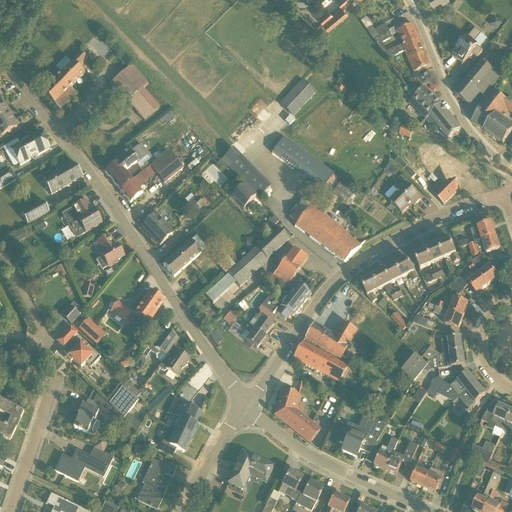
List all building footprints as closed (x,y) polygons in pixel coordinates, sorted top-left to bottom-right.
[(333,15),(323,23),(329,30),(347,15),(341,7),(332,14),(333,15)] [(318,16),(323,23),(333,15),(332,14),(327,8),(318,16)] [(414,26),(405,30),(402,25),(389,32),(386,25),(375,31),(374,28),(366,19),(361,22),(367,30),(387,60),(405,52),(421,45),(414,26)] [(475,29),(467,39),(453,56),(463,64),(471,54),(477,59),(483,52),(474,44),(482,35),(475,29)] [(405,52),(415,74),(431,68),(421,45),(405,52)] [(54,105),(70,89),(85,74),(79,68),(87,60),(81,53),(72,62),(72,63),(43,93),(54,105)] [(490,89),(500,77),(482,62),(455,95),(467,105),(484,85),(490,89)] [(126,104),(148,86),(132,67),(110,85),(126,104)] [(279,105),(293,118),(316,94),(302,81),(279,105)] [(411,92),(419,86),(415,81),(407,88),(411,92)] [(423,90),(419,86),(411,92),(408,95),(413,100),(409,104),(425,121),(430,116),(441,105),(425,88),(423,90)] [(511,133),(511,130),(497,119),(502,111),(506,114),(508,111),(511,114),(511,105),(490,89),(483,97),(488,101),(472,123),(503,146),(511,133)] [(0,119),(9,114),(1,100),(0,100),(0,119)] [(436,125),(439,128),(448,140),(461,130),(441,106),(441,105),(430,116),(425,121),(426,121),(425,121),(432,129),(436,125)] [(17,127),(9,114),(0,119),(0,137),(11,131),(11,132),(12,132),(11,130),(14,128),(14,129),(17,127)] [(410,139),(413,133),(403,127),(399,134),(410,139)] [(40,133),(11,150),(20,166),(31,160),(31,159),(37,155),(38,156),(49,150),(40,133)] [(323,192),(335,175),(284,137),(271,154),(323,192)] [(105,173),(120,192),(129,186),(128,185),(133,181),(130,177),(139,170),(142,174),(155,163),(140,145),(105,173)] [(469,181),(446,158),(437,148),(435,150),(430,155),(425,160),(434,169),(434,170),(442,178),(429,191),(435,196),(434,197),(444,206),(469,181)] [(120,192),(121,193),(130,204),(143,194),(137,187),(155,172),(165,184),(182,170),(169,153),(156,164),(155,163),(142,174),(133,181),(128,185),(129,186),(120,192)] [(83,178),(73,164),(73,165),(45,181),(45,180),(44,181),(52,195),(53,195),(82,178),(83,178)] [(0,190),(16,181),(10,170),(0,175),(0,190)] [(413,204),(414,206),(421,199),(405,183),(398,190),(401,192),(390,202),(402,214),(413,204)] [(243,186),(232,197),(245,209),(250,204),(258,211),(263,206),(243,186)] [(322,200),(333,208),(339,199),(327,192),(322,200)] [(197,198),(188,207),(196,215),(205,206),(197,198)] [(361,248),(341,229),(311,206),(304,201),(290,220),(296,225),(295,227),(295,228),(345,263),(361,248)] [(79,220),(78,220),(86,234),(101,225),(94,211),(92,212),(86,202),(73,210),(79,220)] [(22,215),(27,225),(49,213),(43,203),(22,215)] [(160,246),(173,234),(156,216),(143,228),(160,246)] [(42,220),(32,227),(37,233),(46,227),(42,220)] [(482,242),(496,237),(491,224),(478,229),(482,242)] [(268,263),(266,261),(289,241),(279,230),(256,250),(227,276),(239,289),(268,263)] [(191,240),(200,252),(205,247),(197,236),(191,240)] [(102,271),(107,268),(109,267),(110,268),(118,264),(117,262),(124,258),(117,246),(115,247),(109,237),(97,244),(103,254),(100,256),(102,258),(96,262),(102,271)] [(496,237),(482,242),(487,254),(500,250),(496,237)] [(468,246),(475,244),(473,238),(457,244),(459,249),(468,246)] [(438,245),(444,259),(451,256),(454,264),(459,262),(450,240),(438,245)] [(174,278),(201,254),(190,242),(163,266),(174,278)] [(468,246),(473,259),(479,256),(475,244),(468,246)] [(432,265),(444,259),(438,245),(426,250),(432,265)] [(420,270),(432,265),(426,250),(414,256),(420,270)] [(297,284),(298,283),(293,280),(307,260),(294,251),(276,272),(272,277),(282,284),(292,291),(297,284)] [(234,265),(240,259),(234,254),(229,259),(227,258),(218,266),(225,275),(235,266),(234,265)] [(491,268),(488,270),(484,264),(484,259),(480,258),(471,263),(475,269),(480,275),(488,287),(499,279),(491,268)] [(395,265),(402,279),(409,275),(413,283),(418,280),(407,259),(395,265)] [(471,272),(475,269),(471,263),(466,266),(471,272)] [(391,285),(402,279),(395,265),(384,271),(391,285)] [(439,280),(444,278),(440,270),(435,272),(439,280)] [(394,292),(391,285),(384,271),(372,277),(380,291),(385,288),(389,296),(390,295),(394,303),(399,301),(394,292)] [(439,280),(435,272),(430,274),(434,282),(439,280)] [(477,295),(488,287),(480,275),(469,283),(477,295)] [(373,294),(380,291),(372,277),(360,283),(368,297),(373,304),(378,301),(373,294)] [(456,283),(464,291),(468,287),(459,278),(456,283)] [(460,295),(464,291),(456,283),(450,286),(460,295)] [(311,295),(297,284),(292,291),(280,306),(293,317),(293,318),(294,317),(293,317),(311,295)] [(95,288),(84,285),(81,298),(92,300),(95,288)] [(399,289),(394,292),(399,301),(404,298),(399,289)] [(132,313),(131,313),(148,325),(149,324),(148,324),(164,301),(151,292),(142,305),(138,302),(131,312),(132,313)] [(273,304),(275,302),(269,297),(261,306),(273,316),(277,311),(271,306),(273,304)] [(455,300),(450,313),(463,318),(468,305),(455,300)] [(70,313),(65,319),(72,326),(83,313),(71,302),(66,309),(70,313)] [(132,313),(131,312),(118,303),(111,313),(125,322),(131,313),(132,313)] [(442,310),(437,308),(434,315),(447,320),(445,325),(459,330),(463,318),(450,313),(442,310)] [(230,327),(238,319),(231,312),(223,320),(230,327)] [(408,327),(405,323),(397,314),(392,318),(403,332),(408,327)] [(247,341),(246,342),(256,350),(265,339),(264,337),(273,325),(260,315),(256,319),(255,318),(249,326),(245,331),(251,336),(247,341)] [(417,317),(413,325),(425,330),(428,322),(417,317)] [(97,345),(105,336),(88,320),(87,321),(80,329),(79,330),(97,345)] [(355,351),(348,347),(357,332),(342,323),(334,336),(313,324),(305,339),(340,360),(342,358),(348,362),(355,351)] [(64,348),(77,334),(71,328),(57,342),(64,348)] [(241,337),(247,341),(251,336),(245,331),(241,337)] [(178,341),(166,334),(161,341),(155,337),(141,358),(148,362),(153,354),(156,356),(161,354),(166,358),(167,358),(176,344),(178,341)] [(444,356),(463,352),(461,338),(441,341),(444,356)] [(89,360),(95,365),(101,359),(83,342),(80,345),(75,341),(64,353),(69,357),(66,360),(70,364),(73,362),(81,369),(89,360)] [(167,358),(166,358),(158,369),(164,373),(167,371),(177,378),(189,362),(178,354),(181,353),(176,344),(167,358)] [(347,368),(302,344),(292,360),(325,377),(339,384),(347,368)] [(431,348),(423,358),(429,363),(441,357),(431,348)] [(444,356),(445,370),(465,367),(463,352),(444,356)] [(416,355),(402,373),(415,383),(429,366),(416,355)] [(397,384),(402,378),(394,370),(388,376),(397,384)] [(462,397),(477,384),(468,373),(458,382),(451,387),(460,399),(462,397)] [(428,393),(427,394),(434,399),(437,395),(443,386),(445,384),(440,379),(440,378),(436,380),(428,393)] [(463,406),(467,403),(471,408),(475,404),(476,404),(486,396),(477,384),(462,397),(460,399),(459,400),(463,406)] [(138,401),(136,399),(122,389),(109,405),(124,420),(138,401)] [(298,404),(300,396),(281,392),(275,415),(274,416),(309,444),(320,431),(302,416),(304,406),(298,404)] [(20,420),(24,412),(0,400),(0,436),(10,441),(16,429),(14,428),(19,419),(20,420)] [(176,432),(191,439),(190,438),(196,427),(193,425),(196,421),(200,413),(180,404),(174,417),(182,421),(176,432)] [(100,425),(94,422),(98,413),(82,406),(78,415),(80,415),(74,428),(87,434),(91,437),(95,435),(100,425)] [(503,432),(511,411),(499,406),(497,410),(492,408),(491,407),(482,422),(503,432)] [(511,437),(511,411),(503,432),(500,438),(509,443),(511,437)] [(470,428),(474,418),(467,416),(463,426),(470,428)] [(369,455),(387,428),(371,419),(362,438),(345,431),(339,444),(345,446),(342,453),(356,459),(360,451),(369,455)] [(184,453),(191,439),(176,432),(169,429),(158,452),(172,459),(177,450),(184,453)] [(423,449),(428,440),(423,437),(418,447),(423,449)] [(373,467),(384,472),(393,453),(395,450),(395,449),(397,443),(391,440),(384,456),(379,454),(373,467)] [(403,455),(406,448),(398,444),(395,452),(403,455)] [(407,449),(405,454),(405,455),(413,458),(417,447),(409,444),(407,449)] [(493,455),(483,451),(473,447),(470,458),(488,466),(490,461),(490,462),(493,455)] [(70,465),(61,461),(55,472),(76,482),(83,467),(104,477),(113,459),(94,450),(90,458),(77,452),(70,465)] [(454,451),(449,462),(456,466),(461,455),(454,451)] [(265,485),(269,476),(274,467),(243,453),(228,484),(243,491),(249,477),(265,485)] [(404,458),(401,457),(393,453),(384,472),(396,477),(401,464),(404,458)] [(149,488),(141,504),(157,511),(165,495),(156,491),(163,475),(172,479),(176,472),(153,461),(142,484),(149,488)] [(410,483),(422,488),(428,476),(428,475),(421,473),(423,468),(418,466),(410,483)] [(430,469),(428,475),(428,476),(422,488),(434,494),(443,475),(430,469)] [(481,480),(485,471),(479,469),(476,477),(481,480)] [(483,479),(490,482),(493,474),(487,471),(483,479)] [(288,490),(295,494),(303,480),(290,473),(278,494),(284,497),(288,490)] [(485,496),(491,499),(494,493),(500,478),(494,475),(485,496)] [(214,478),(215,496),(223,496),(222,486),(221,486),(221,478),(214,478)] [(296,505),(309,511),(312,511),(323,490),(310,483),(303,498),(300,497),(296,505)] [(134,500),(138,501),(144,485),(141,484),(134,500)] [(491,499),(489,503),(485,511),(505,511),(508,506),(496,501),(498,495),(494,493),(491,499)] [(86,511),(51,495),(46,505),(54,509),(52,511),(86,511)] [(329,509),(327,511),(334,511),(344,511),(350,503),(335,496),(332,502),(331,502),(328,509),(329,509)] [(472,511),(475,511),(485,511),(489,503),(473,496),(470,501),(476,504),(472,511)] [(272,511),(277,503),(269,499),(263,511),(272,511)] [(117,511),(119,509),(105,503),(100,511),(117,511)]
